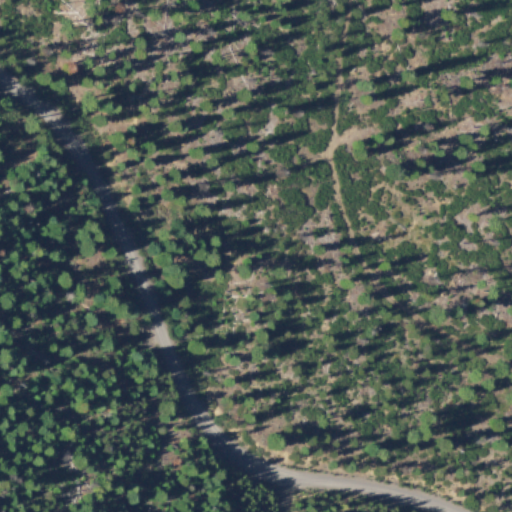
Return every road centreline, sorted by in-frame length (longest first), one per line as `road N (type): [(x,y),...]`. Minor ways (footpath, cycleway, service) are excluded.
road 1 (track): [(0,77),(61,125),(212,451),(387,494),(426,511)]
road 2 (track): [(245,0),(239,28),(263,205),(381,454),(387,494)]
